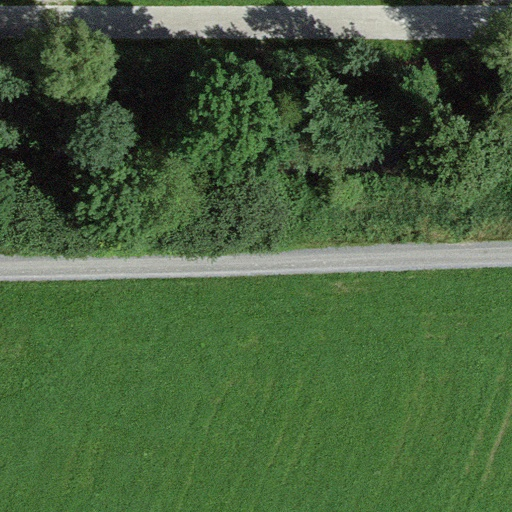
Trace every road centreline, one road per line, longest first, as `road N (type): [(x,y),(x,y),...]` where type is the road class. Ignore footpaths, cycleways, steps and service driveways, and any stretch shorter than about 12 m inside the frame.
road 1 (track): [(0,25),(511,26)]
road 2 (track): [(0,237),(511,237)]
